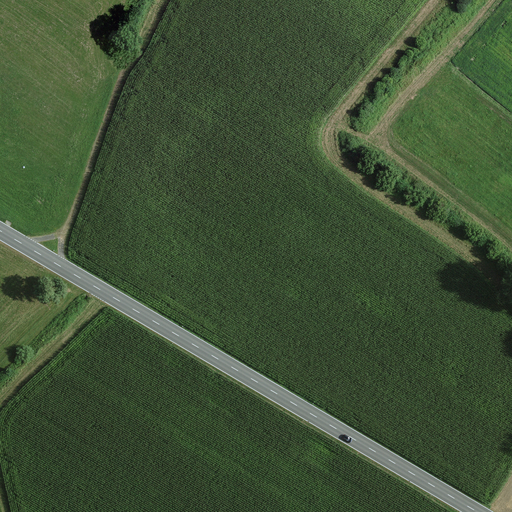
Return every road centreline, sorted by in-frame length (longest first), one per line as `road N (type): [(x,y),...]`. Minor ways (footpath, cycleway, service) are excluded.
road 1 (primary): [(474,511),(0,231)]
road 2 (track): [(152,0),(65,233),(61,268)]
